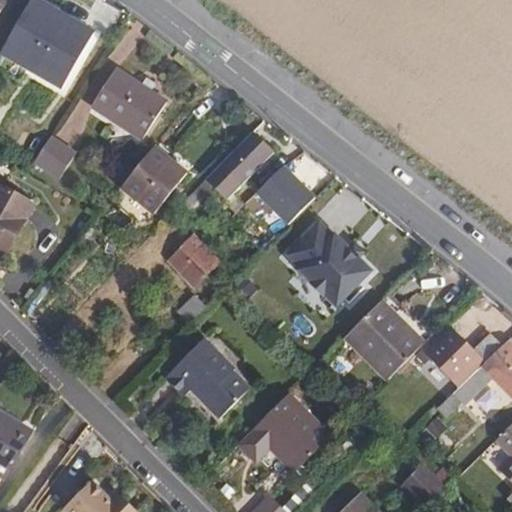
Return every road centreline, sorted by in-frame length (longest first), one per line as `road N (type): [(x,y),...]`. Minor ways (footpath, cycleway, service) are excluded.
road 1 (tertiary): [(142,0),(511,291)]
road 2 (residential): [(0,332),(80,397),(196,511)]
